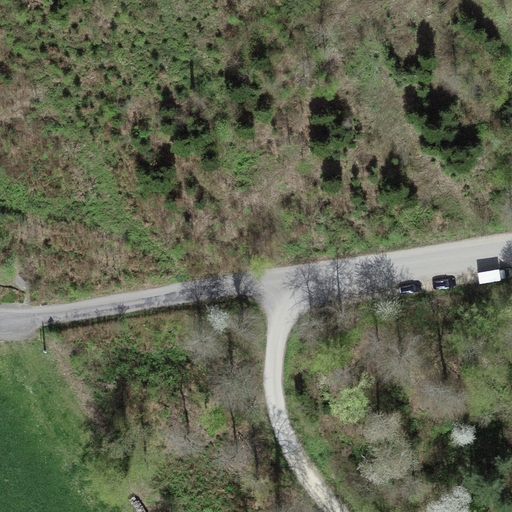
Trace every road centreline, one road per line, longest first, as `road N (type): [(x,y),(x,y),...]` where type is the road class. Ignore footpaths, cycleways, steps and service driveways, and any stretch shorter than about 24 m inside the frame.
road 1 (unclassified): [(0,319),(511,243)]
road 2 (track): [(266,282),(279,412),(338,511)]
